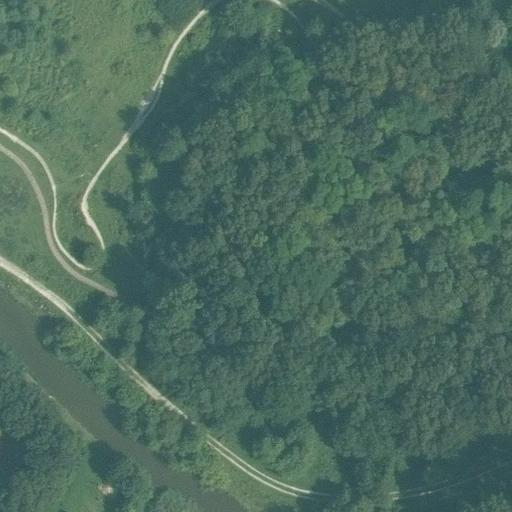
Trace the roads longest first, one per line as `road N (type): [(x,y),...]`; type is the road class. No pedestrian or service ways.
road 1 (unknown): [(511,375),(376,396),(297,401),(269,394),(73,270),(56,253),(28,170),(0,146)]
road 2 (track): [(511,457),(405,497),(296,495),(252,475),(38,287),(0,264)]
